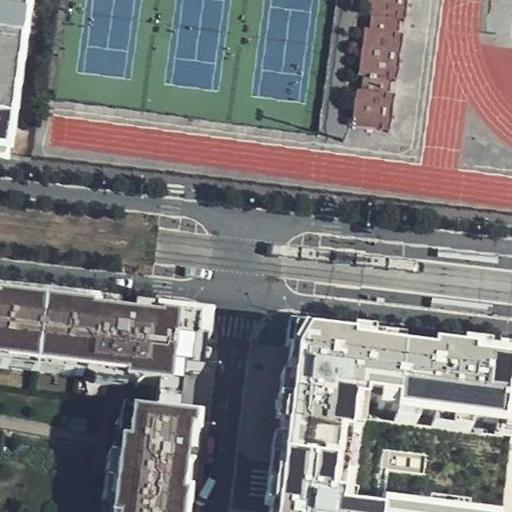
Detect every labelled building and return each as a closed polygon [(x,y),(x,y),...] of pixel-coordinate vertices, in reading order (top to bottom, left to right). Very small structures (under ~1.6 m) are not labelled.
[(0,0),(0,157),(4,158),(25,0),(0,0)] [(394,79),(401,33),(392,33),(393,18),(404,19),(405,0),(366,0),(366,10),(370,16),(372,16),(370,30),(362,29),(356,74),(364,75),(362,91),(360,89),(357,89),(354,91),(353,94),(354,97),(350,120),(352,125),(353,126),(388,131),(392,94),(383,92),(386,78),(394,79)] [(50,303),(0,297),(0,369),(107,382),(165,388),(186,391),(193,319),(50,303)] [(270,511),(511,511),(511,508),(511,358),(294,332),(274,489),(270,511)] [(127,441),(131,411),(121,410),(117,439),(115,443),(107,456),(102,500),(105,511),(110,511),(120,440),(127,441)] [(161,415),(131,411),(127,441),(120,440),(110,511),(178,511),(181,496),(182,487),(193,419),(161,415)]
